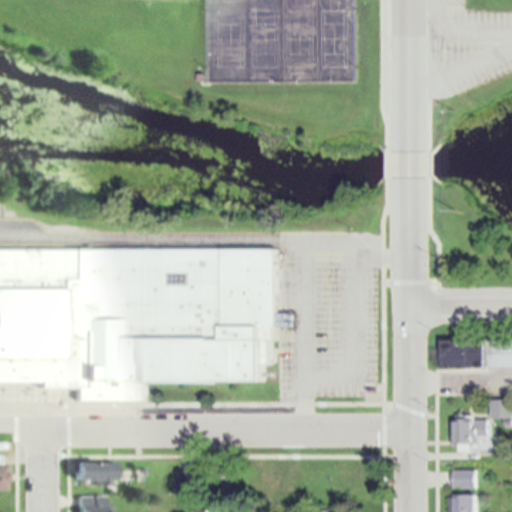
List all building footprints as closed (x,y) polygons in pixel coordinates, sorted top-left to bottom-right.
[(280,249),(0,247),(0,385),(75,385),(75,402),(142,403),(142,383),(268,384),(268,340),(279,340),(280,249)] [(511,340),(445,340),(445,368),(511,367),(511,340)] [(481,445),(481,438),(490,438),(490,420),(458,420),(458,445),(481,445)] [(74,481),(115,481),(115,462),(74,462),(74,481)] [(196,470),(180,470),(180,486),(196,486),(196,470)] [(478,489),(478,470),(454,470),(454,489),(478,489)] [(479,511),(479,495),(457,495),(457,511),(479,511)]
